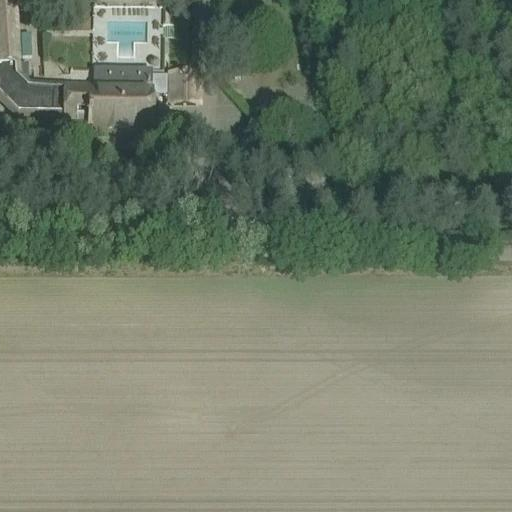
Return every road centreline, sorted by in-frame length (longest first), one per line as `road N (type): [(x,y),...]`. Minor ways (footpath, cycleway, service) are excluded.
road 1 (residential): [(45,247),(511,256)]
road 2 (unknown): [(269,251),(231,205),(206,150),(207,0)]
